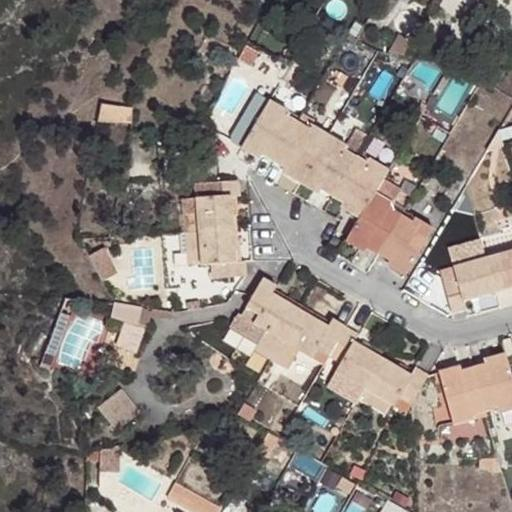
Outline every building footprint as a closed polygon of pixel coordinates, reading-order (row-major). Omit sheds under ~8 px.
[(260,57),(246,49),(239,63),(252,71),(260,57)] [(256,132),(246,151),(263,162),(265,157),(288,169),(285,175),(323,197),(324,192),(347,205),(345,211),(363,220),(348,244),(368,255),(370,251),(393,263),(390,268),(407,278),(436,230),(418,219),(417,222),(395,210),(403,192),(386,181),(391,172),(373,162),(371,165),(348,151),(350,147),(313,126),(311,130),(289,116),(291,112),(260,95),(243,125),(256,132)] [(105,103),(103,121),(135,123),(137,107),(105,103)] [(197,234),(200,267),(209,266),(209,281),(246,278),(245,263),(235,263),(232,198),(239,197),(239,182),(194,185),(197,234)] [(511,236),(508,222),(498,224),(501,234),(475,241),(477,246),(435,258),(436,262),(426,265),(432,286),(442,284),(450,314),(465,311),(463,302),(511,289),(511,236)] [(200,267),(197,234),(179,235),(181,254),(186,254),(187,268),(200,267)] [(89,259),(102,283),(116,276),(103,251),(89,259)] [(410,375),(353,343),(358,336),(332,321),(328,328),(272,296),(276,288),(263,281),(230,337),(287,371),(297,353),(311,358),(316,351),(339,364),(329,386),(384,416),(390,406),(393,408),(399,399),(411,406),(428,377),(415,369),(410,375)] [(113,301),(110,317),(122,319),(117,347),(141,351),(149,307),(113,301)] [(81,370),(101,317),(63,304),(44,357),(81,370)] [(511,368),(508,354),(488,361),(488,365),(463,371),(462,368),(441,373),(457,427),(478,423),(477,417),(503,411),(503,414),(511,411),(511,368)] [(97,407),(114,428),(139,408),(122,387),(97,407)] [(116,447),(96,452),(96,472),(116,472),(116,447)] [(174,483),(165,497),(190,511),(221,511),(222,511),(174,483)]
